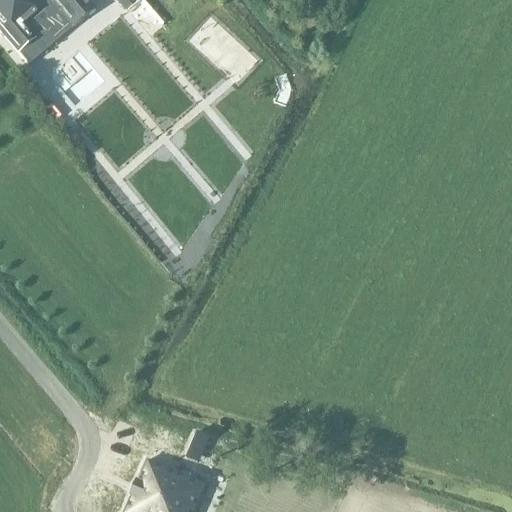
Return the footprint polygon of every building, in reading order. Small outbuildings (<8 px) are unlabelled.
[(0,0),(0,33),(17,54),(35,39),(25,28),(41,14),(51,26),(61,38),(95,9),(87,0),(41,0),(38,3),(35,0),(0,0)] [(138,0),(137,0),(113,0),(124,13),(138,0)] [(138,0),(127,10),(150,36),(165,23),(144,0),(138,0)] [(208,438),(197,433),(191,446),(203,451),(208,438)] [(147,462),(125,511),(160,511),(177,475),(147,462)] [(177,475),(160,511),(195,511),(206,488),(177,475)]
